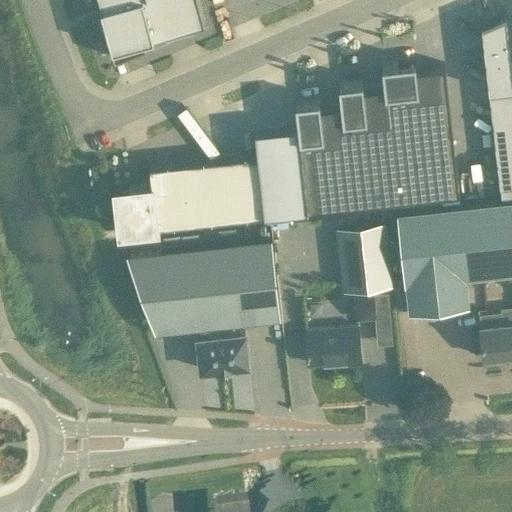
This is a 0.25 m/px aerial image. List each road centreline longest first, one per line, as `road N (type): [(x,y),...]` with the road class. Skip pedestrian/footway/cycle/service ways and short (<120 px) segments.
road 1 (unclassified): [(35,0),(75,99),(107,118),(387,0)]
road 2 (tertiary): [(511,427),(206,441)]
road 3 (tertiary): [(49,464),(206,441)]
road 4 (tertiary): [(206,441),(49,428)]
